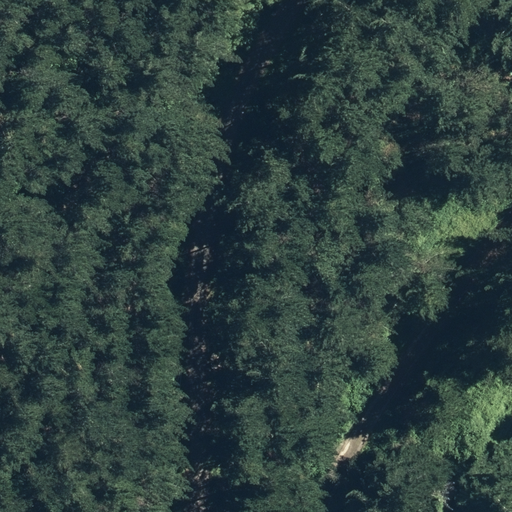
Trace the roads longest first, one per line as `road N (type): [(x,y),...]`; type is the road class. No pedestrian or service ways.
road 1 (unclassified): [(198,511),(201,273),(224,142),(267,41),(294,0)]
road 2 (unclassified): [(511,230),(456,294),(319,511)]
